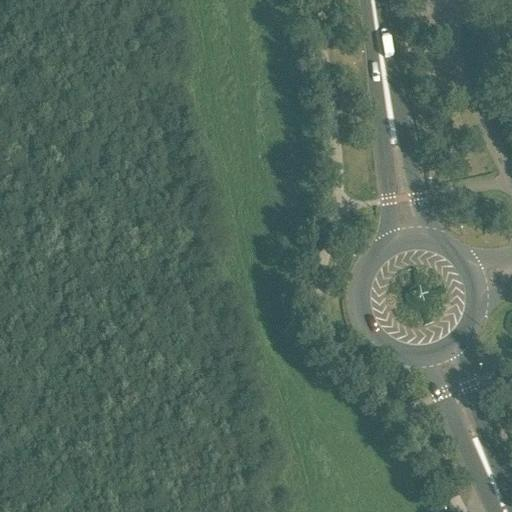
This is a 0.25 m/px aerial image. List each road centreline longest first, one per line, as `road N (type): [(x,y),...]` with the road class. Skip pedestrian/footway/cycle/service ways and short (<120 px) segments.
road 1 (primary): [(408,240),(371,0)]
road 2 (residential): [(511,181),(432,0)]
road 3 (primary): [(408,240),(367,268),(359,292),(364,322),(398,353),(440,352)]
road 4 (primary): [(504,511),(440,352)]
